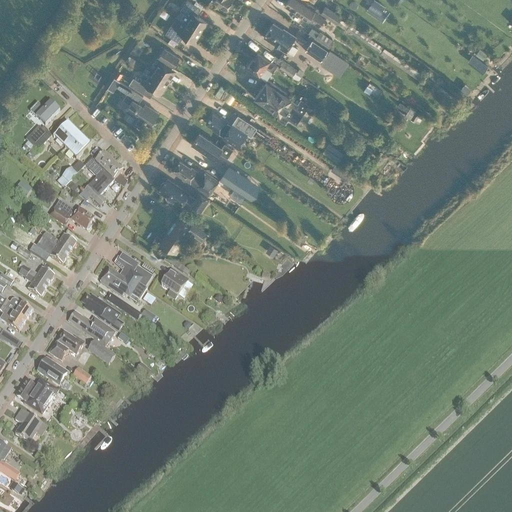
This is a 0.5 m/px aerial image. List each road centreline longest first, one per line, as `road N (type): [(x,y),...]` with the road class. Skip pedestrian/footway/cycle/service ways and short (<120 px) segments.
road 1 (residential): [(0,398),(147,174)]
road 2 (unclassified): [(356,511),(511,358)]
road 3 (residential): [(147,174),(260,0)]
road 4 (residential): [(147,174),(54,85)]
